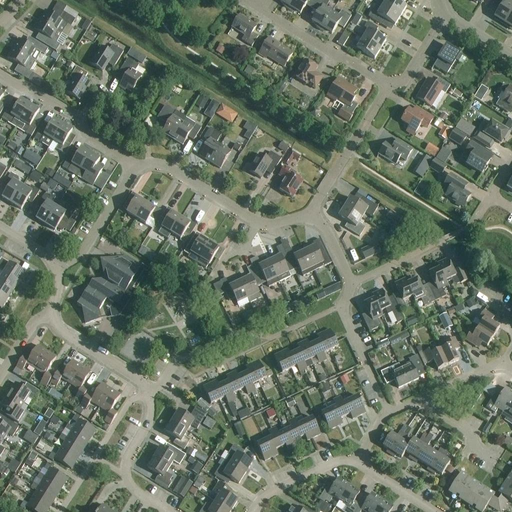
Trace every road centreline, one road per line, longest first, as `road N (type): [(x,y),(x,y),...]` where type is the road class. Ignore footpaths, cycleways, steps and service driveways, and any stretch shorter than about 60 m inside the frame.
road 1 (residential): [(148,392),(175,363),(232,336),(272,339),(344,304)]
road 2 (residential): [(136,164),(88,134),(78,113),(0,71)]
road 3 (residential): [(389,84),(253,0)]
road 4 (residential): [(308,215),(389,84)]
road 5 (residential): [(136,164),(169,167),(255,219)]
road 6 (residential): [(58,264),(83,249),(136,164)]
road 7 (unclassified): [(148,392),(59,329),(49,312)]
